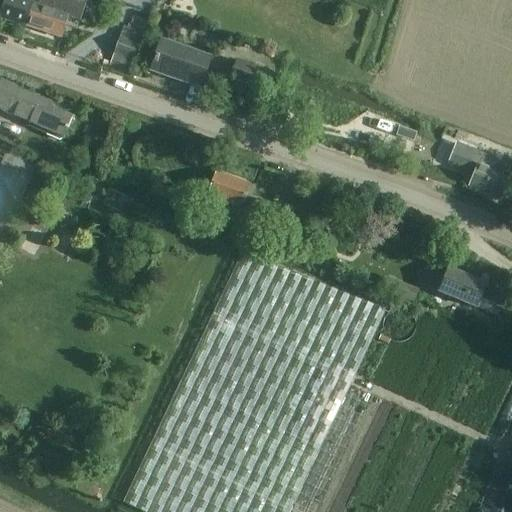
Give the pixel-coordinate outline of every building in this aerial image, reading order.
[(0,0),(0,19),(24,27),(31,7),(32,0),(0,0)] [(32,0),(31,7),(24,27),(60,39),(66,21),(67,18),(79,22),(86,1),(81,0),(32,0)] [(132,63),(137,50),(142,37),(124,29),(113,56),(132,63)] [(200,90),(205,76),(210,61),(159,44),(149,73),(200,90)] [(248,91),(254,71),(235,63),(228,83),(248,91)] [(254,71),(248,91),(271,99),(278,79),(254,71)] [(0,83),(0,111),(20,121),(20,122),(61,140),(71,118),(50,109),(52,103),(1,81),(0,83)] [(412,144),(415,135),(398,129),(395,137),(412,144)] [(500,202),(503,195),(509,180),(502,177),(506,166),(455,145),(448,162),(474,173),(468,189),(500,202)] [(240,213),(249,186),(215,174),(206,201),(240,213)] [(277,234),(285,214),(273,209),(274,206),(256,199),(247,223),(277,234)] [(51,216),(47,227),(55,230),(60,219),(51,216)] [(136,511),(287,511),(379,314),(239,249),(121,505),(136,511)] [(497,318),(506,297),(484,288),(485,285),(447,269),(437,294),(475,310),(476,309),(497,318)] [(380,291),(385,293),(412,304),(417,291),(385,278),(380,291)]
